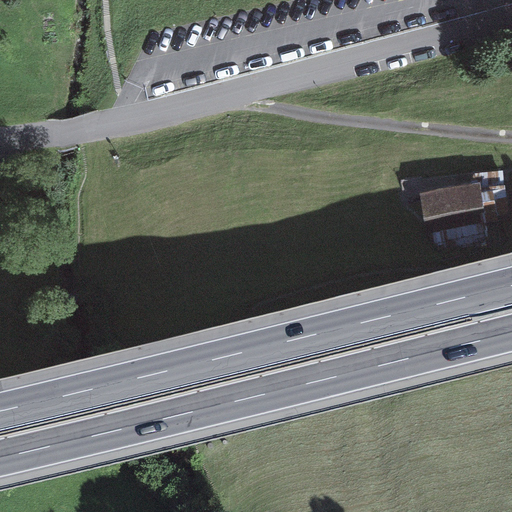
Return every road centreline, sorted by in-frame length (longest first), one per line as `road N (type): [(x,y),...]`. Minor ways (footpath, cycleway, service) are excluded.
road 1 (unclassified): [(511,14),(83,129),(0,140)]
road 2 (motorway): [(511,285),(0,411)]
road 3 (motorway): [(0,458),(511,332)]
